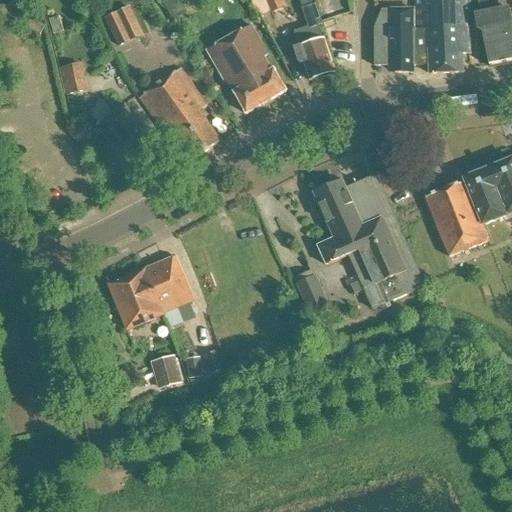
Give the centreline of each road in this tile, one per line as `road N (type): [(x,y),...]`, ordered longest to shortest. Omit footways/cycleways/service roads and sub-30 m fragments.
road 1 (tertiary): [(0,273),(56,256),(293,138),(371,111)]
road 2 (tertiary): [(371,111),(511,90)]
